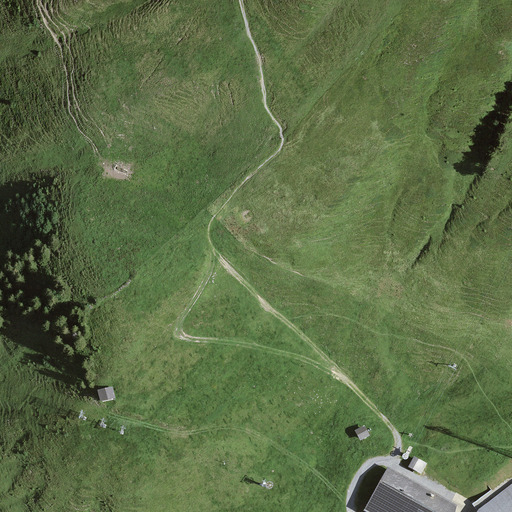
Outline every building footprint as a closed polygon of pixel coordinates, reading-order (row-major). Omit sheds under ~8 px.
[(98,391),(100,402),(115,399),(113,388),(98,391)] [(354,433),(360,444),(368,439),(363,429),(354,433)] [(414,459),(408,471),(421,477),(426,466),(414,459)] [(453,511),(457,506),(388,467),(363,511),(364,511),(453,511)] [(511,511),(511,479),(479,507),(476,511),(511,511)]
